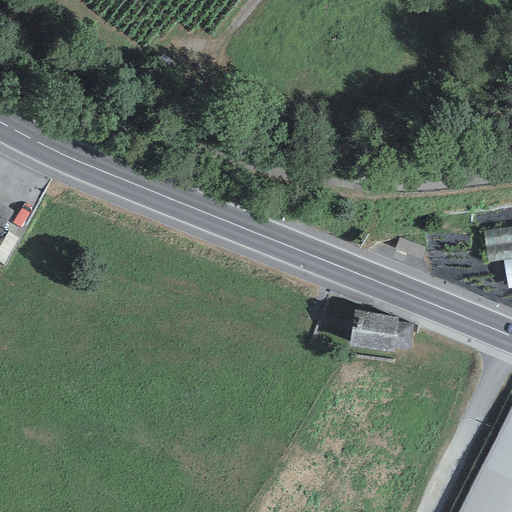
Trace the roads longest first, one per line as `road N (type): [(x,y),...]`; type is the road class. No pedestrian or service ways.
road 1 (secondary): [(511,338),(0,121)]
road 2 (track): [(509,336),(428,511)]
